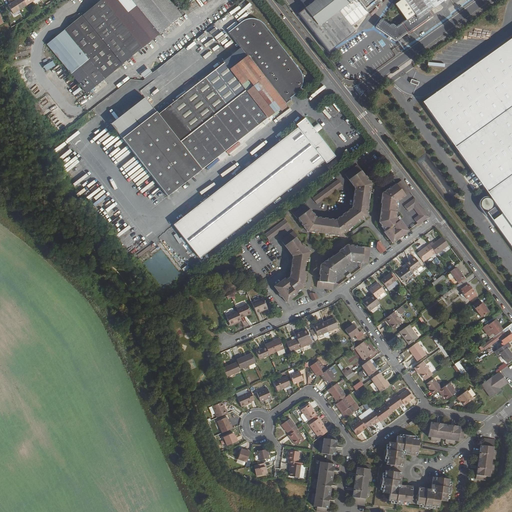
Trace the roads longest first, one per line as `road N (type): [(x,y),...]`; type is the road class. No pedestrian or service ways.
road 1 (unclassified): [(348,97),(484,0)]
road 2 (residential): [(307,198),(242,246),(291,314)]
road 3 (residential): [(344,288),(430,409)]
road 4 (tertiary): [(348,97),(271,0)]
road 5 (residential): [(353,444),(313,390),(267,416)]
